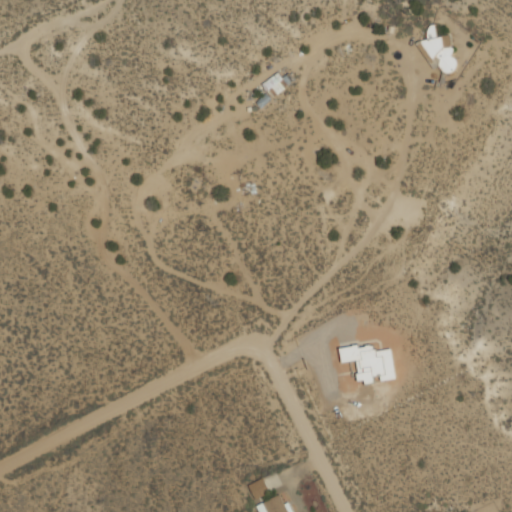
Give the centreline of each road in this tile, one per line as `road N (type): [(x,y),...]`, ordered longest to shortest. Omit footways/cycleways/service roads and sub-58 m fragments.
road 1 (residential): [(0,469),(263,339)]
road 2 (residential): [(350,511),(263,339)]
